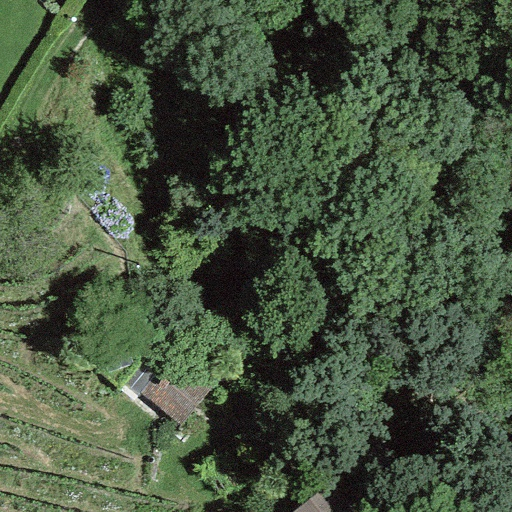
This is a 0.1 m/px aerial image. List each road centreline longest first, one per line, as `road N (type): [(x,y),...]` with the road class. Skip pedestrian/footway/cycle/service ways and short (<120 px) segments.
road 1 (track): [(105,6),(162,219),(350,511)]
road 2 (track): [(91,25),(0,128)]
